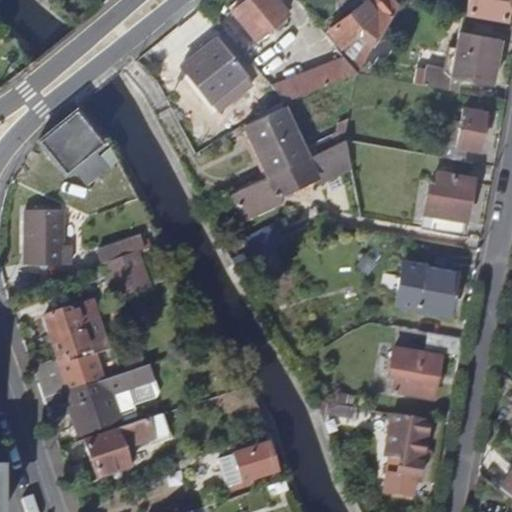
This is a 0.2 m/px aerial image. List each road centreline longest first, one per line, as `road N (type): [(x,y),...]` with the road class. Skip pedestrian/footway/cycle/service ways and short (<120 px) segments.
road 1 (residential): [(447,511),(511,156)]
road 2 (secondary): [(0,159),(43,109),(178,0)]
road 3 (secondary): [(133,0),(0,108)]
road 4 (residential): [(0,358),(52,511)]
